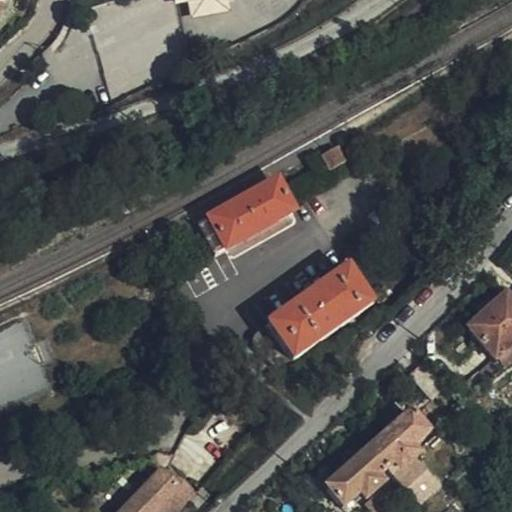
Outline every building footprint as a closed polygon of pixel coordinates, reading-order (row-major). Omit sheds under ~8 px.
[(0,0),(0,24),(6,18),(0,12),(11,0),(0,0)] [(228,13),(224,0),(177,0),(179,8),(195,5),(198,20),(228,13)] [(214,43),(189,56),(191,66),(218,51),(214,43)] [(332,170),(344,162),(335,148),(323,155),(332,170)] [(283,174),(282,171),(205,214),(208,218),(198,224),(216,256),(226,251),(292,213),(301,208),(283,174)] [(292,213),(226,251),(231,259),(297,222),(292,213)] [(283,364),(296,356),(374,294),(348,261),(262,325),(263,326),(267,330),(261,335),(263,339),(259,343),(283,364)] [(511,366),(511,346),(494,327),(457,359),(485,391),(511,366)] [(416,394),(398,411),(418,432),(435,414),(416,394)] [(209,463),(224,446),(218,441),(201,460),(209,463)] [(399,443),(358,480),(374,499),(384,491),(389,497),(406,482),(401,475),(416,462),(399,443)] [(233,473),(209,463),(196,477),(211,490),(214,492),(233,473)] [(211,490),(196,477),(180,493),(197,504),(211,490)] [(374,499),(358,480),(322,511),(369,511),(365,507),(374,499)] [(131,511),(163,511),(166,509),(174,501),(170,495),(157,484),(131,511)] [(174,501),(180,493),(174,491),(170,495),(174,501)] [(169,511),(179,511),(180,511),(174,501),(166,509),(169,511)]
